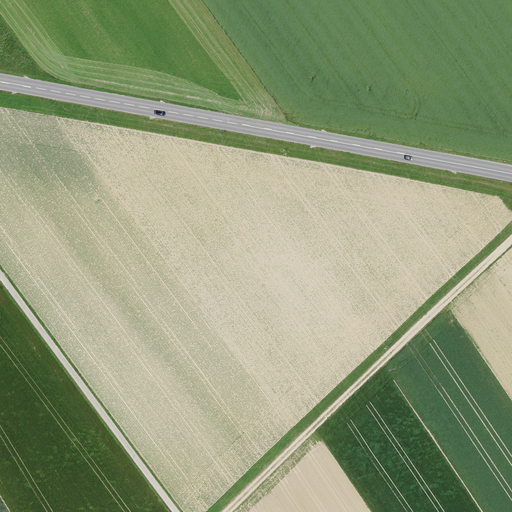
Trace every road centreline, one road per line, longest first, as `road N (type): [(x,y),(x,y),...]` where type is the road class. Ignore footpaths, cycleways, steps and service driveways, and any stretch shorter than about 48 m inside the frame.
road 1 (tertiary): [(511,176),(0,81)]
road 2 (track): [(225,511),(511,238)]
road 3 (track): [(172,511),(0,275)]
